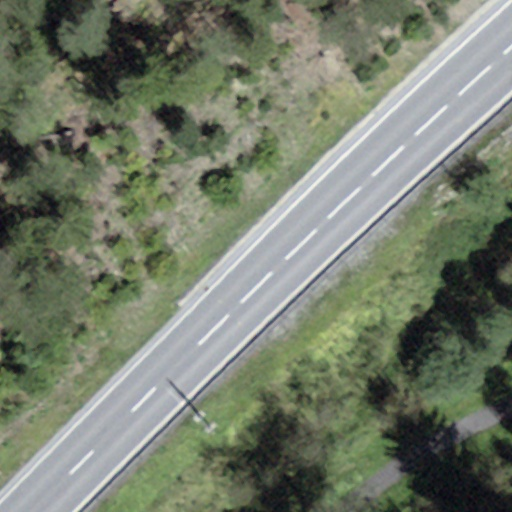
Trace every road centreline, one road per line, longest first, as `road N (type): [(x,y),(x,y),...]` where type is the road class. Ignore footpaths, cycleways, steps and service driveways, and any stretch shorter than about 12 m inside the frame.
road 1 (primary): [(511,56),(44,511)]
road 2 (track): [(334,511),(385,471),(511,406)]
